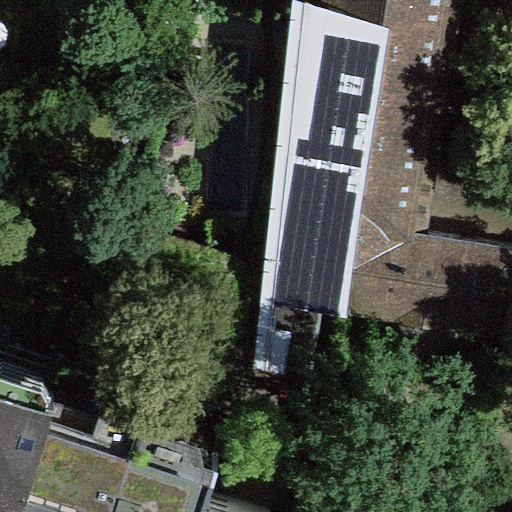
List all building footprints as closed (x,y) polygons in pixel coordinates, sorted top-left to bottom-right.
[(309,359),(319,294),(342,298),(385,15),(335,0),(326,0),(293,142),(270,353),(309,359)] [(335,0),(385,15),(387,0),(335,0)] [(511,0),(387,0),(385,15),(342,298),(508,324),(511,299),(511,241),(421,227),(455,0),(511,0)] [(131,226),(115,277),(232,315),(242,264),(131,226)] [(0,511),(7,511),(57,359),(0,340),(0,511)] [(60,349),(57,359),(7,511),(100,511),(144,376),(60,349)] [(193,511),(203,482),(221,401),(144,376),(100,511),(193,511)] [(267,511),(270,503),(203,482),(193,511),(267,511)]
